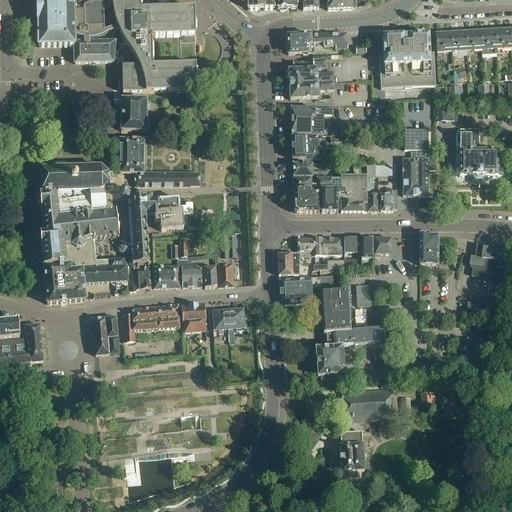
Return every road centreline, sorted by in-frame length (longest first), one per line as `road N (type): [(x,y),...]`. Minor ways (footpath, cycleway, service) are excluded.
road 1 (residential): [(0,306),(41,317),(267,293)]
road 2 (tertiary): [(511,228),(266,227)]
road 3 (secondary): [(200,507),(240,482),(268,434),(267,293)]
road 4 (secondary): [(264,40),(266,227)]
road 5 (secondary): [(411,0),(372,21),(282,27),(264,40)]
